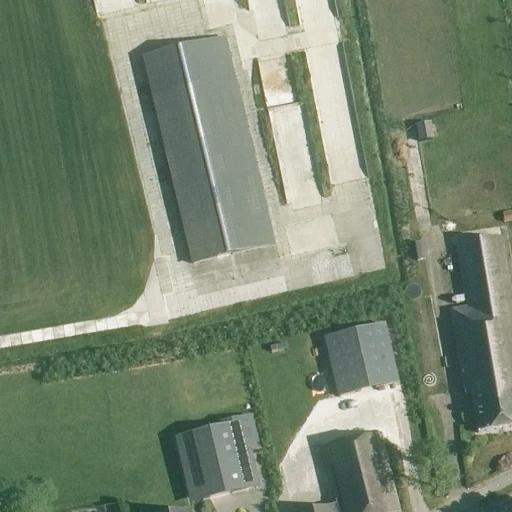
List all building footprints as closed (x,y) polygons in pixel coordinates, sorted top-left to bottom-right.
[(192,267),(272,248),(250,155),(223,39),(142,58),(170,174),(192,267)] [(490,182),(490,192),(509,191),(508,181),(490,182)] [(511,319),(498,241),(454,249),(465,311),(447,314),(462,398),(469,397),(476,436),(511,429),(511,319)] [(195,436),(187,438),(202,502),(257,489),(251,464),(239,467),(237,457),(249,454),(242,425),(208,433),(195,436)] [(331,468),(340,501),(334,503),(335,506),(312,511),(397,511),(378,436),(324,450),(322,450),(327,469),(331,468)]
